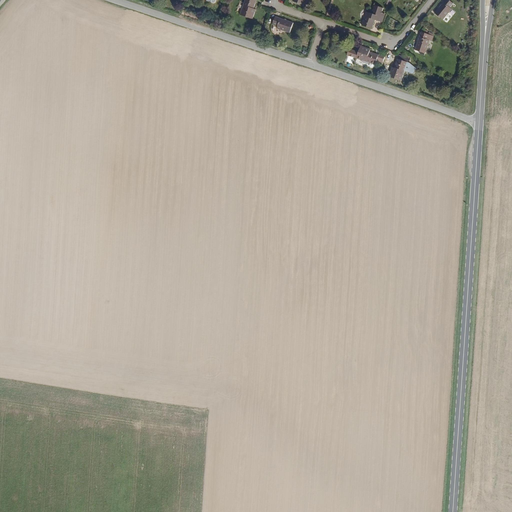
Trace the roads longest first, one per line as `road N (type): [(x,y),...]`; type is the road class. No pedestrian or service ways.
road 1 (secondary): [(453,511),(477,123)]
road 2 (residential): [(307,65),(112,0)]
road 3 (residential): [(477,123),(307,65)]
road 4 (residential): [(321,23),(392,42),(430,0)]
